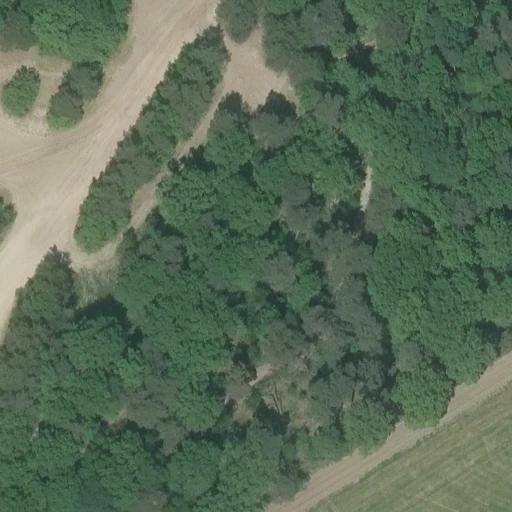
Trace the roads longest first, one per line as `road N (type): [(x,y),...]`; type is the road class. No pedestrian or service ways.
road 1 (track): [(0,313),(59,205),(205,0)]
road 2 (track): [(273,511),(511,359)]
